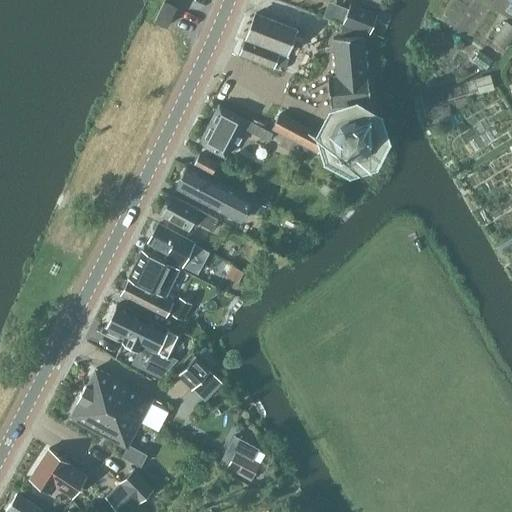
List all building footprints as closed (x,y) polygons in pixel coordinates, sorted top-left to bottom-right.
[(155,21),(167,26),(176,8),(164,2),(155,21)] [(377,14),(350,5),(343,23),(369,33),(377,14)] [(247,39),(288,54),(298,29),(256,14),(247,39)] [(363,36),(333,39),(336,76),(328,77),(330,107),(370,104),(368,74),(366,74),(363,36)] [(240,55),(283,71),(288,57),(245,41),(240,55)] [(219,106),(200,143),(225,156),(240,127),(269,141),(273,134),(219,106)] [(339,118),(337,120),(331,133),(330,133),(330,135),(330,136),(335,149),(334,150),(336,152),(336,151),(349,158),(349,159),(352,159),(352,158),(365,154),(366,154),(368,153),(368,152),(374,140),(375,139),(375,137),(374,137),(370,123),(371,123),(369,121),(368,121),(356,114),(353,113),(353,114),(339,118)] [(317,152),(325,137),(280,114),(272,129),(317,152)] [(217,163),(200,154),(194,164),(212,173),(217,163)] [(240,221),(254,228),(265,208),(251,200),(251,199),(188,167),(177,189),(240,221)] [(162,217),(189,231),(194,221),(213,230),(218,220),(172,197),(162,217)] [(158,224),(149,242),(167,252),(165,257),(182,266),(198,274),(198,273),(197,272),(208,253),(209,253),(209,252),(193,243),(158,224)] [(128,281),(121,296),(122,296),(126,298),(147,308),(151,310),(150,310),(152,311),(155,305),(167,311),(172,302),(164,298),(167,292),(179,269),(142,251),(131,274),(132,274),(136,275),(132,282),(129,281),(129,280),(128,280),(127,281),(128,281)] [(233,267),(228,275),(238,281),(242,273),(233,267)] [(159,377),(174,361),(166,357),(177,336),(141,317),(117,305),(105,327),(125,337),(122,343),(138,351),(141,346),(156,353),(146,371),(159,377)] [(195,356),(177,375),(192,389),(210,370),(195,356)] [(82,393),(139,423),(152,398),(96,369),(87,386),(86,385),(82,393)] [(139,423),(82,393),(78,401),(79,401),(70,418),(126,448),(139,423)] [(71,464),(49,449),(29,479),(51,494),(60,480),(77,491),(87,476),(70,465),(71,464)] [(237,452),(236,453),(228,468),(251,480),(260,464),(237,452)] [(134,469),(120,482),(138,502),(153,489),(134,469)] [(127,511),(139,503),(138,502),(120,483),(105,497),(119,511),(127,511)] [(17,494),(6,511),(43,511),(17,494),(18,494),(17,494)]
